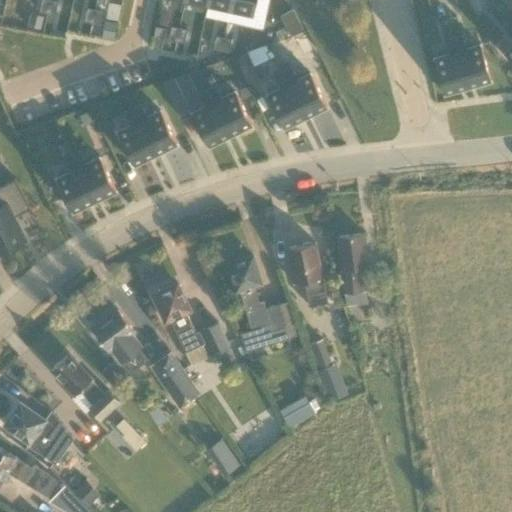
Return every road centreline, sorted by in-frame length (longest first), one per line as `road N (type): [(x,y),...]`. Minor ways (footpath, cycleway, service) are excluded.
road 1 (tertiary): [(0,324),(21,298),(109,235),(217,193),(426,155)]
road 2 (residential): [(426,155),(389,0)]
